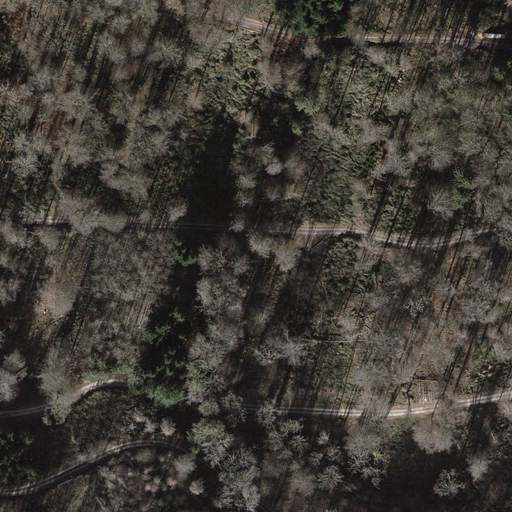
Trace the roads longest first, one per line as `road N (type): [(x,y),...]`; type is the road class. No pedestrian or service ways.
road 1 (track): [(511,395),(309,410),(191,401),(100,383),(46,410),(0,410)]
road 2 (track): [(511,232),(444,244),(350,231),(0,214)]
road 3 (track): [(125,0),(307,40),(511,47)]
road 4 (track): [(0,488),(11,491),(115,448),(164,441),(269,511)]
